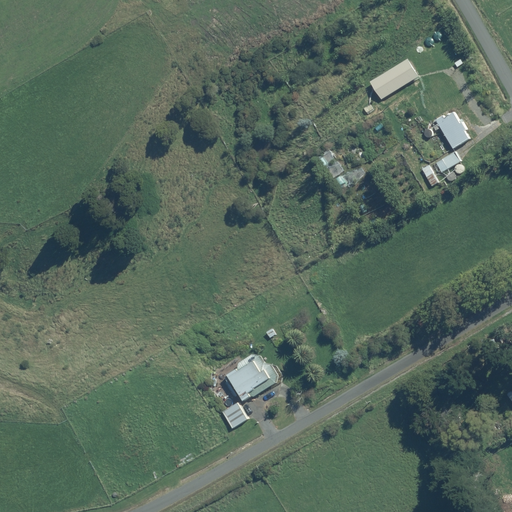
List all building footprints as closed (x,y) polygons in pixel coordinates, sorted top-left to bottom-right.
[(440,128),(442,131),(454,148),(470,137),(465,130),(468,128),(462,119),(460,120),(452,108),(436,119),(434,115),(428,119),(436,131),(440,128)] [(342,144),(338,146),(330,152),(335,158),(336,157),(338,160),(342,157),(341,156),(347,152),(342,144)] [(454,149),(449,152),(431,164),(439,175),(461,160),(454,149)] [(429,165),(421,169),(431,186),(439,181),(429,165)] [(231,376),(236,384),(247,402),(284,380),(275,364),(270,367),(261,352),(240,365),(242,369),(231,376)] [(241,401),(238,403),(224,412),(236,429),(252,418),(241,401)] [(129,446),(130,447),(143,475),(161,466),(147,437),(129,446)]
